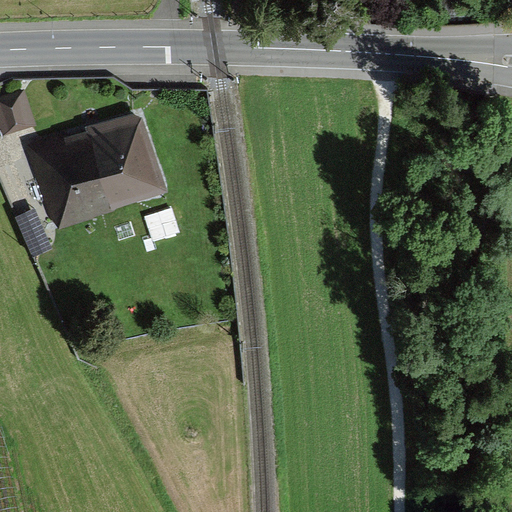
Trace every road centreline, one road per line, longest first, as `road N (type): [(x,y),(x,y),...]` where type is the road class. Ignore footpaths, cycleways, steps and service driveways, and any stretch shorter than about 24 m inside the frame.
road 1 (tertiary): [(0,49),(214,45),(511,62)]
road 2 (track): [(383,51),(371,233),(391,391),(395,511)]
